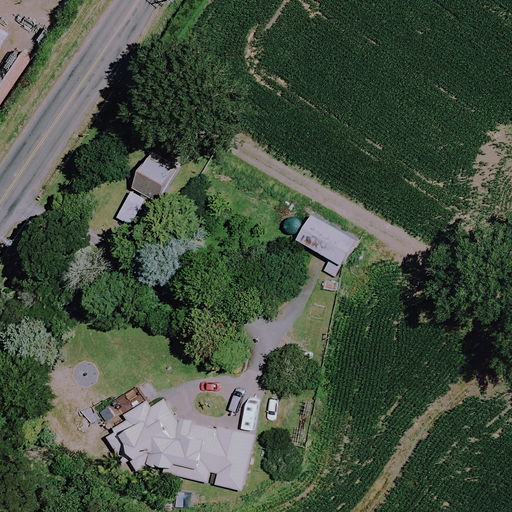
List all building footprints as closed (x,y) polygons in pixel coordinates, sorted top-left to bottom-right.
[(0,91),(28,53),(8,38),(0,49),(0,91)] [(180,170),(156,156),(138,189),(163,202),(180,170)] [(149,200),(136,192),(121,218),(135,226),(149,200)] [(355,242),(316,229),(310,249),(349,262),(355,242)] [(179,416),(166,398),(156,405),(151,399),(130,414),(133,418),(116,430),(118,433),(113,436),(139,472),(149,465),(247,490),(261,436),(179,415),(179,416)]
